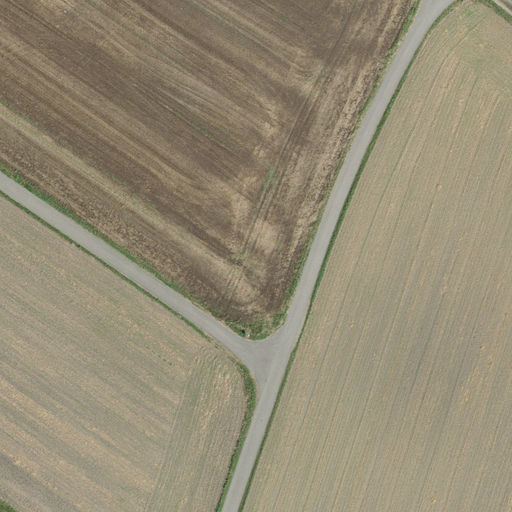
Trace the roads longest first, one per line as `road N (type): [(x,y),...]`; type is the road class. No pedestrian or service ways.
road 1 (track): [(272,367),(360,145),(435,0)]
road 2 (track): [(272,367),(0,180)]
road 3 (track): [(226,511),(272,367)]
